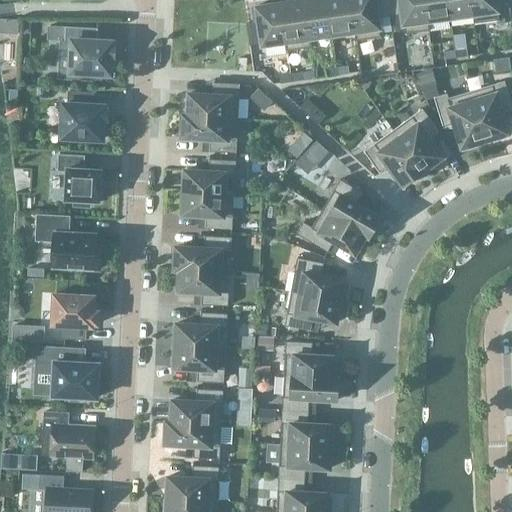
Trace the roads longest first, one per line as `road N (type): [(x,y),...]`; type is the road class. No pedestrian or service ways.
road 1 (residential): [(119,511),(147,0)]
road 2 (residential): [(375,511),(393,289),(448,213),(511,184)]
road 3 (residential): [(498,511),(492,328),(511,295)]
